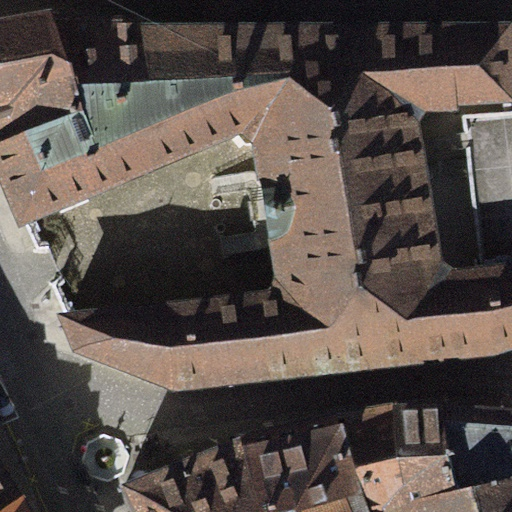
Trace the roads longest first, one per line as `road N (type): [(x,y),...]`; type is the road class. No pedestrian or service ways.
road 1 (residential): [(511,372),(393,378),(155,409),(18,385)]
road 2 (residential): [(168,0),(507,0)]
road 3 (residential): [(69,511),(18,385)]
